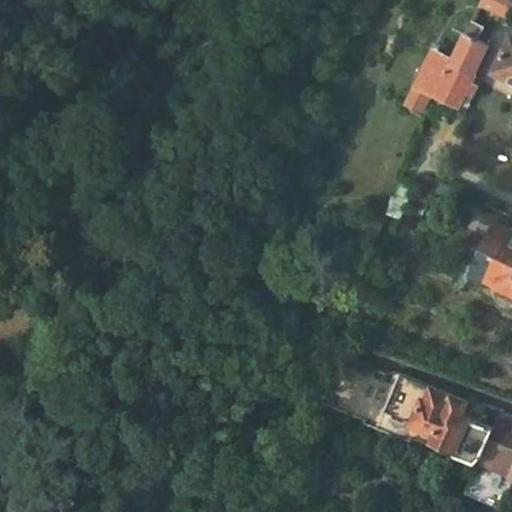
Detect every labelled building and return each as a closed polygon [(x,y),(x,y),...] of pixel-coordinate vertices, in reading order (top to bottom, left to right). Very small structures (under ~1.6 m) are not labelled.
[(511,21),(511,0),(481,0),(479,5),(511,21)] [(460,104),(490,45),(465,32),(451,59),(432,49),(407,103),(424,111),(432,92),(460,104)] [(511,41),(497,70),(511,77),(511,41)] [(511,230),(511,232),(497,224),(474,273),(500,285),(500,286),(499,289),(500,291),(500,294),(502,296),(503,298),(506,300),(508,301),(511,301),(511,230)] [(249,266),(255,293),(283,286),(277,260),(249,266)] [(494,430),(475,422),(476,418),(464,414),(470,399),(397,371),(386,372),(361,363),(331,405),(367,420),(366,424),(437,452),(441,443),(482,460),(486,449),(494,430)] [(497,475),(511,481),(511,423),(499,418),(494,430),(486,449),(506,456),(497,475)]
